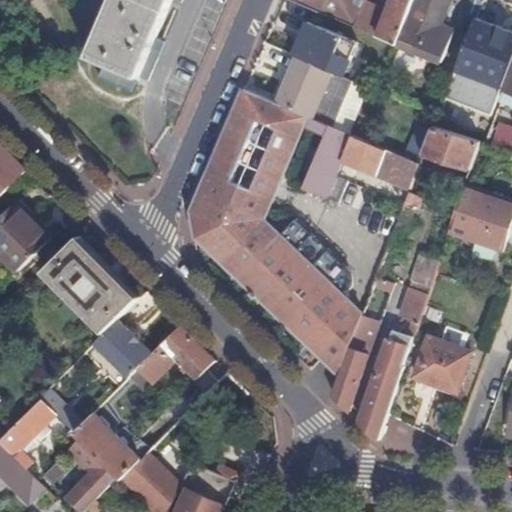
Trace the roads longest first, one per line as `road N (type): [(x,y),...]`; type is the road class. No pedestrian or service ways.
road 1 (residential): [(150,248),(306,405),(314,422),(309,470)]
road 2 (residential): [(261,0),(150,248)]
road 3 (residential): [(0,97),(150,248)]
road 4 (residential): [(309,470),(511,491)]
